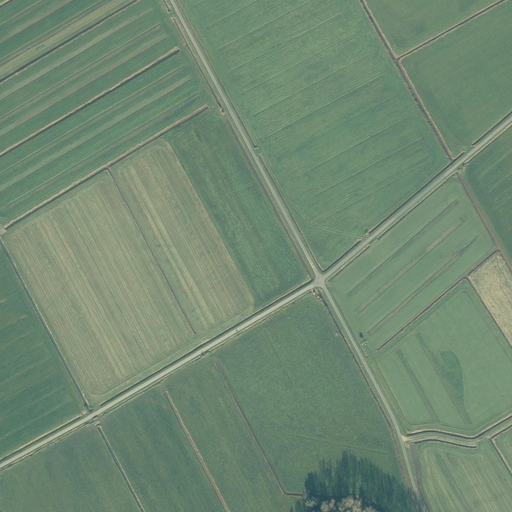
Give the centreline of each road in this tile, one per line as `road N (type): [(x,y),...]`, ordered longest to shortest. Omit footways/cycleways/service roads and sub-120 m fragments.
road 1 (unclassified): [(0,466),(320,281)]
road 2 (unclassified): [(320,281),(171,0)]
road 3 (unclassified): [(424,511),(397,428),(320,281)]
road 4 (unclassified): [(320,281),(511,118)]
